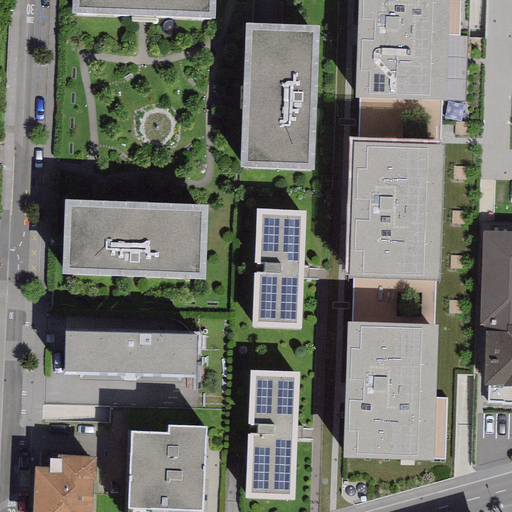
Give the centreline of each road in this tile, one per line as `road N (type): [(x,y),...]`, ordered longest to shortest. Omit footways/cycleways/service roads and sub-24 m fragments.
road 1 (unknown): [(317,511),(332,203)]
road 2 (residential): [(8,511),(19,250)]
road 3 (residential): [(19,250),(30,0)]
